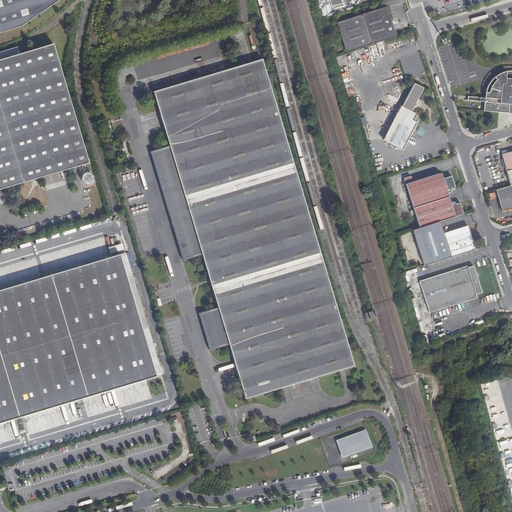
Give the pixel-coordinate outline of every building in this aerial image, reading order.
[(0,0),(0,33),(21,27),(58,0),(0,0)] [(331,0),(334,8),(345,5),(343,0),(331,0)] [(337,22),(346,52),(371,44),(396,36),(387,6),(337,22)] [(19,56),(0,61),(0,191),(88,165),(52,46),(19,56)] [(0,54),(0,61),(19,56),(17,49),(0,54)] [(262,59),(153,92),(169,146),(202,255),(218,307),(229,344),(245,399),(354,366),(262,59)] [(149,64),(150,74),(158,73),(157,63),(149,64)] [(483,111),(508,113),(508,109),(511,110),(511,71),(506,71),(500,73),(493,78),(490,82),(487,86),(485,92),(483,111)] [(400,106),(383,140),(403,150),(416,123),(412,120),(416,114),(411,111),(423,88),(414,83),(402,107),(400,106)] [(169,146),(150,152),(183,260),(202,255),(169,146)] [(511,151),(502,154),(510,186),(511,185),(511,151)] [(88,174),(82,176),(86,185),(91,182),(88,174)] [(411,176),(404,178),(410,198),(454,184),(451,176),(443,179),(442,175),(441,175),(441,174),(440,174),(439,174),(413,182),(411,176)] [(454,184),(410,198),(419,228),(440,221),(463,214),(460,203),(455,204),(455,203),(454,203),(454,202),(452,202),(450,203),(445,204),(444,199),(448,197),(447,193),(450,192),(451,191),(451,190),(451,189),(455,187),(454,184)] [(511,185),(510,186),(496,190),(502,211),(511,208),(511,185)] [(451,257),(443,233),(440,221),(419,228),(414,230),(425,265),(451,257)] [(443,233),(451,257),(475,249),(467,225),(443,233)] [(125,256),(119,258),(147,349),(152,347),(125,256)] [(119,258),(0,293),(0,426),(156,380),(149,357),(155,356),(152,347),(147,349),(119,258)] [(473,266),(420,283),(428,309),(482,292),(473,266)] [(218,307),(198,313),(210,350),(229,344),(218,307)] [(364,313),(366,320),(374,317),(372,311),(364,313)] [(155,356),(149,357),(156,380),(162,375),(155,356)] [(494,381),(487,383),(489,390),(496,388),(494,381)] [(493,403),(494,410),(501,409),(500,401),(493,403)] [(503,414),(497,416),(499,423),(506,421),(503,414)] [(370,446),(365,430),(336,440),(342,456),(370,446)] [(511,447),(511,445),(510,439),(503,441),(505,449),(511,447)]
